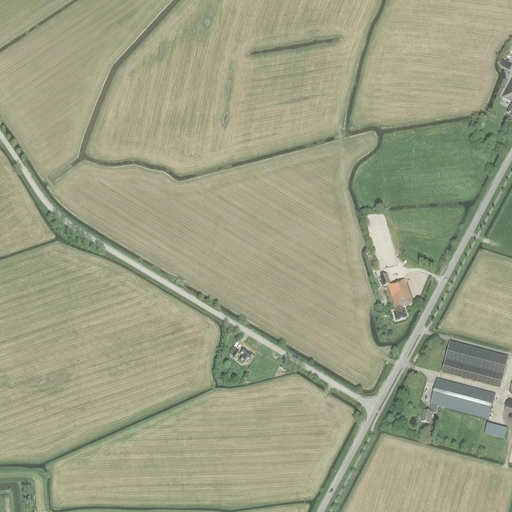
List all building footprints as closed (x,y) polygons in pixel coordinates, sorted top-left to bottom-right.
[(509,71),(511,67),(503,62),(501,66),(509,71)] [(511,78),(502,97),(511,102),(511,103),(507,114),(511,116),(511,78)] [(403,307),(413,304),(405,280),(401,281),(400,280),(391,283),(388,274),(381,276),(384,286),(388,285),(395,308),(396,308),(396,309),(394,310),(395,313),(394,314),(396,321),(407,318),(405,311),(404,311),(403,307)] [(509,357),(450,342),(442,373),(500,389),(509,357)] [(238,350),(233,347),(228,353),(234,358),(238,352),(237,352),(238,350)] [(248,360),(252,355),(243,349),(240,354),(244,357),(241,360),(244,363),(247,359),(248,360)] [(437,379),(435,384),(430,404),(431,404),(429,412),(423,410),(422,417),(421,422),(430,424),(433,413),(435,414),(438,406),(489,419),(495,394),(437,379)] [(504,439),(507,428),(488,423),(485,434),(504,439)]
